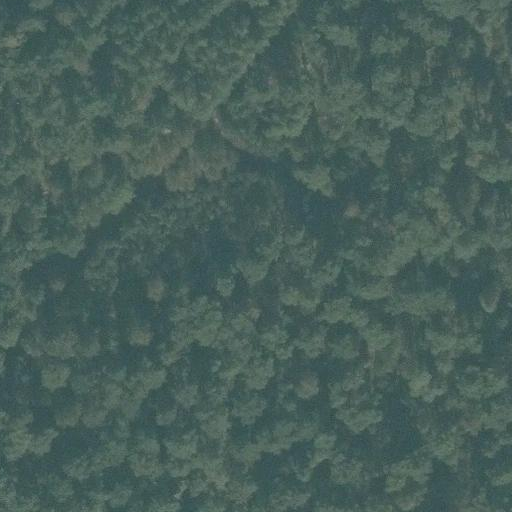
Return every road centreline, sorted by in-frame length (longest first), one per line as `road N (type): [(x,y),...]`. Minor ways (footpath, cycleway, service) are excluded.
road 1 (track): [(424,243),(239,511)]
road 2 (track): [(0,289),(103,210),(260,156)]
road 3 (track): [(296,0),(208,101),(232,139),(260,156)]
road 4 (track): [(260,156),(424,243)]
road 5 (track): [(424,243),(511,137)]
